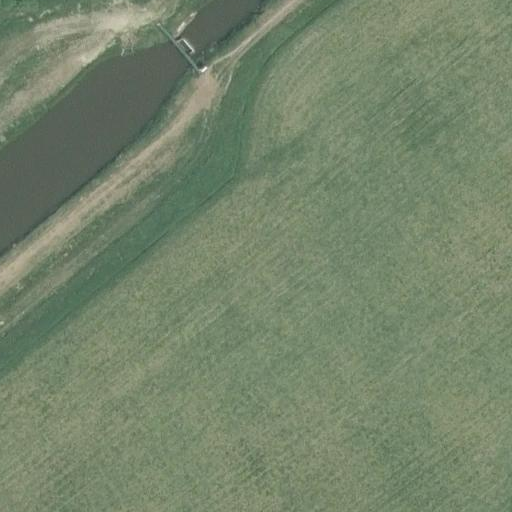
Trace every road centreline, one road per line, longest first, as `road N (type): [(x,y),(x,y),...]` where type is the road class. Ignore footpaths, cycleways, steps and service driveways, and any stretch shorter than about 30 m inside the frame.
road 1 (track): [(0,275),(160,138),(218,69),(299,0)]
road 2 (track): [(172,0),(138,23),(21,39),(0,53)]
